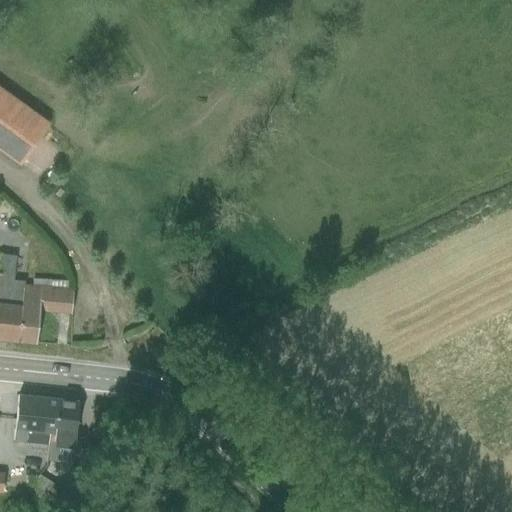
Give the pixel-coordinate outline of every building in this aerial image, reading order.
[(0,153),(9,159),(39,114),(0,88),(0,153)] [(9,250),(0,248),(0,269),(6,271),(9,250)] [(0,341),(17,343),(22,285),(0,283),(0,341)] [(72,290),(22,285),(17,343),(35,344),(38,311),(70,314),(72,290)] [(43,445),(58,399),(17,398),(14,442),(43,445)] [(43,445),(73,447),(77,401),(58,399),(43,445)]
